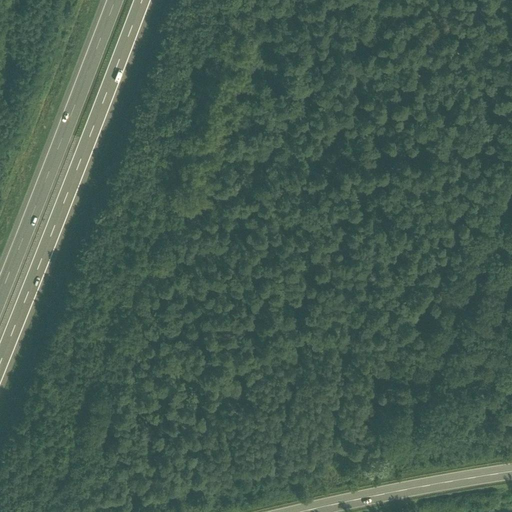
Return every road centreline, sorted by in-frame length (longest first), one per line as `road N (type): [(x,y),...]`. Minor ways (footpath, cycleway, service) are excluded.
road 1 (motorway): [(0,382),(147,0)]
road 2 (motorway): [(112,0),(0,292)]
road 3 (secondary): [(285,511),(511,470)]
